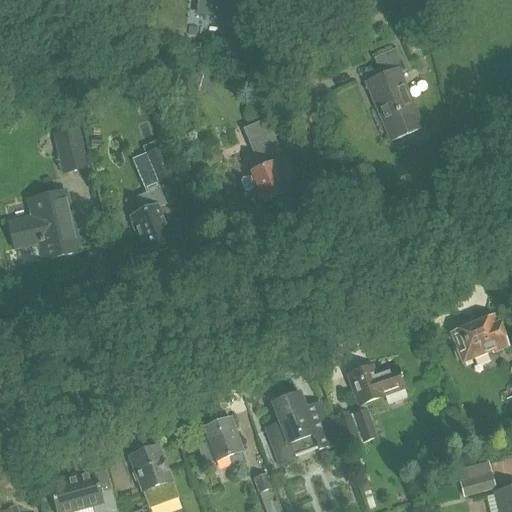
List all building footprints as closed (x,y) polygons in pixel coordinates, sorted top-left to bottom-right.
[(198,0),(197,14),(218,16),(218,12),(249,14),(250,0),(198,0)] [(107,32),(114,54),(133,48),(127,26),(107,32)] [(368,88),(390,138),(421,125),(400,75),(406,72),(397,50),(374,59),(384,81),(368,88)] [(89,170),(80,131),(54,137),(63,176),(89,170)] [(256,190),(262,204),(287,193),(280,176),(288,173),(272,133),(250,143),(261,170),(249,175),(250,176),(243,179),(241,183),(245,191),(249,193),(256,190)] [(161,149),(145,156),(156,185),(172,178),(161,149)] [(142,213),(131,218),(147,254),(149,253),(152,255),(161,251),(161,248),(173,243),(159,209),(166,206),(181,200),(172,178),(156,185),(158,189),(151,192),(136,198),(142,213)] [(40,244),(44,260),(79,252),(71,216),(72,215),(67,193),(29,202),(33,219),(10,224),(16,249),(40,244)] [(451,335),(463,365),(493,352),(493,354),(509,347),(500,324),(497,325),(494,317),(451,335)] [(336,421),(347,451),(378,439),(367,410),(366,405),(384,398),(383,397),(405,389),(397,368),(376,375),(373,368),(348,377),(361,412),(336,421)] [(267,430),(280,466),(295,460),(294,458),(318,449),(319,451),(335,445),(320,404),(305,410),(300,395),(273,405),(280,425),(267,430)] [(230,458),(234,470),(246,465),(242,453),(243,453),(231,421),(203,431),(208,445),(199,448),(205,465),(214,462),(215,463),(230,458)] [(130,459),(149,510),(179,499),(160,448),(130,459)] [(457,471),(464,498),(496,490),(489,462),(457,471)] [(95,474),(49,487),(55,511),(77,511),(93,508),(94,511),(117,511),(112,491),(100,495),(95,474)] [(267,475),(254,480),(259,495),(260,495),(265,511),(282,511),(270,477),(268,478),(267,475)] [(369,482),(362,485),(364,493),(372,490),(369,482)] [(511,511),(511,489),(495,494),(496,496),(499,511),(511,511)]
